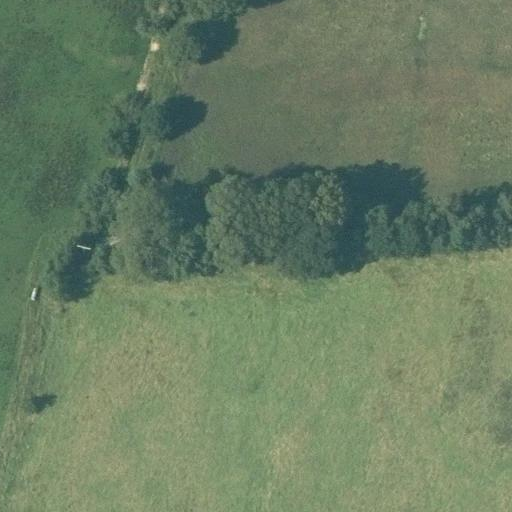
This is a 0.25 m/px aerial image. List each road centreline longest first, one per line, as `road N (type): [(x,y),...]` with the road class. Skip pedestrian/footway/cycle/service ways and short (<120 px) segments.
road 1 (unclassified): [(511,225),(58,245)]
road 2 (track): [(100,246),(183,0)]
road 3 (track): [(58,245),(39,282),(24,387),(0,472)]
